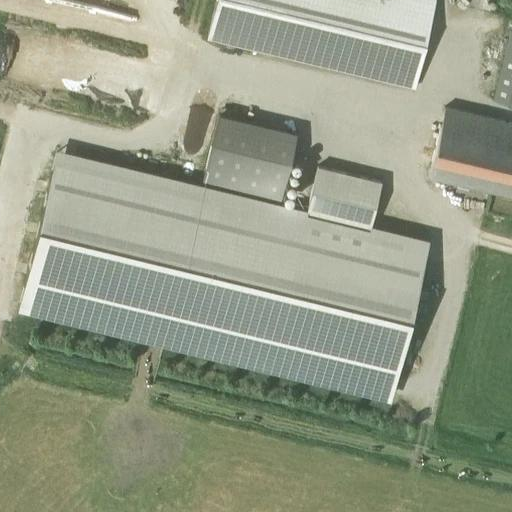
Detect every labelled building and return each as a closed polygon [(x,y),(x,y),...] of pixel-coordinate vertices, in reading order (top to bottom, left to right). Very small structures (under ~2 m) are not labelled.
[(433,1),(430,0),(216,0),(208,33),(414,82),(433,1)] [(511,104),(511,23),(492,99),(511,104)] [(511,121),(444,104),(428,174),(511,195),(511,121)] [(280,198),(296,132),(218,113),(202,179),(280,198)] [(317,165),(305,213),(55,152),(18,305),(389,395),(427,242),(369,228),(380,181),(317,165)]
